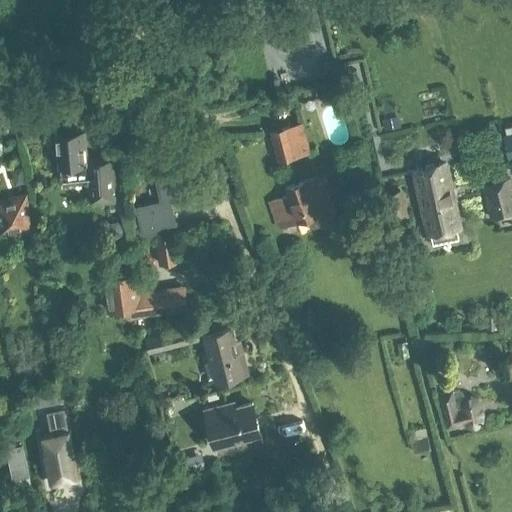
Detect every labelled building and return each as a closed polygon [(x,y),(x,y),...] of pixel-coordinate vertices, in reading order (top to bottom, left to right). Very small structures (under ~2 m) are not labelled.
[(124,106),(110,111),(116,131),(130,127),(124,106)] [(301,124),(267,132),(274,163),(308,155),(301,124)] [(81,132),(56,134),(59,164),(60,164),(61,175),(61,181),(77,180),(89,179),(90,193),(91,202),(116,199),(115,191),(113,160),(87,163),(86,146),(82,146),(81,132)] [(359,141),(337,148),(345,175),(366,168),(359,141)] [(142,225),(131,228),(134,240),(163,233),(162,226),(175,223),(170,200),(186,196),(173,144),(163,147),(164,154),(151,158),(152,161),(146,163),(149,175),(155,173),(162,201),(137,207),(142,225)] [(444,163),(414,169),(428,232),(458,226),(444,163)] [(289,195),(273,201),(283,228),(319,214),(323,226),(338,220),(327,189),(330,188),(325,174),(286,187),(289,195)] [(511,186),(510,177),(483,184),(491,218),(511,212),(511,186)] [(395,186),(383,189),(390,219),(406,216),(400,189),(396,190),(395,186)] [(25,197),(0,201),(0,224),(1,231),(28,226),(25,210),(27,210),(25,197)] [(110,223),(106,229),(108,236),(114,240),(120,239),(124,233),(123,226),(117,222),(110,223)] [(169,237),(150,241),(154,267),(187,261),(186,254),(173,256),(169,237)] [(137,274),(111,278),(116,309),(131,306),(132,316),(186,308),(186,304),(187,304),(187,301),(185,301),(183,287),(140,295),(137,274)] [(157,334),(143,338),(147,353),(200,339),(196,324),(157,334)] [(231,326),(204,333),(217,380),(243,373),(242,371),(246,366),(244,357),(238,355),(231,326)] [(60,390),(50,391),(52,401),(62,399),(60,390)] [(452,390),(440,393),(443,405),(445,413),(444,413),(448,427),(465,423),(466,424),(466,425),(467,425),(467,426),(468,426),(469,427),(470,427),(471,428),(472,428),(473,428),(474,428),(475,428),(476,428),(477,428),(478,427),(479,427),(480,426),(481,425),(482,424),(483,423),(483,422),(483,421),(484,420),(484,419),(484,418),(484,417),(484,416),(483,415),(482,409),(481,409),(478,402),(476,395),(466,397),(466,398),(465,396),(464,395),(463,393),(461,392),(459,391),(458,390),(456,390),(454,390),(452,390)] [(228,405),(205,411),(214,445),(260,433),(253,403),(229,410),(228,405)] [(51,433),(42,435),(42,440),(51,482),(71,478),(78,477),(77,473),(69,430),(68,430),(64,408),(47,411),(51,433)] [(22,443),(8,446),(14,475),(28,472),(22,443)] [(189,456),(177,459),(181,472),(192,469),(189,456)] [(206,471),(179,478),(184,497),(210,491),(206,471)]
